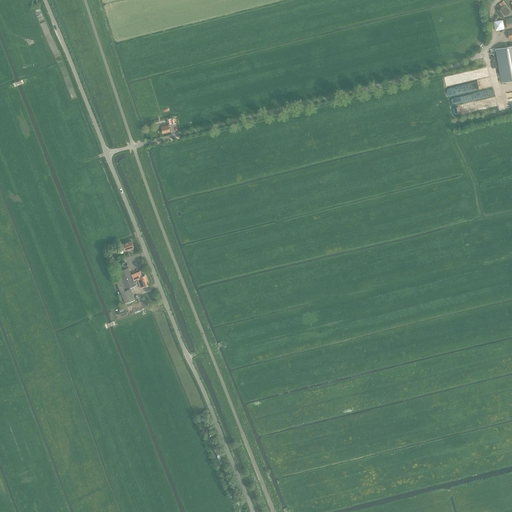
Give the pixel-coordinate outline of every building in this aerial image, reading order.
[(511,12),(505,4),(503,1),(499,4),(502,7),(497,10),(503,19),(511,12)] [(503,20),(494,21),(496,30),(504,29),(503,20)] [(511,46),(496,49),(502,82),(511,80),(511,46)] [(462,82),(489,76),(488,69),(461,75),(462,82)] [(170,131),(169,125),(168,125),(161,127),(162,133),(170,131)] [(125,251),(133,248),(131,241),(123,244),(125,251)] [(122,277),(116,280),(125,303),(135,300),(130,288),(135,286),(131,275),(128,268),(119,271),(122,277)] [(140,271),(131,275),(134,280),(137,279),(139,285),(141,288),(149,285),(145,275),(142,277),(140,271)] [(205,413),(197,416),(202,429),(205,428),(202,420),(207,419),(205,413)]
